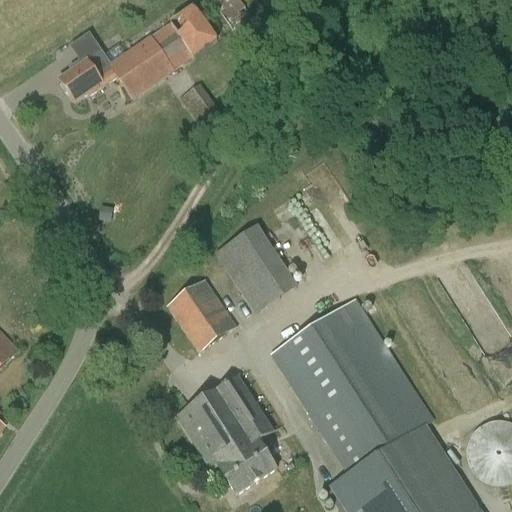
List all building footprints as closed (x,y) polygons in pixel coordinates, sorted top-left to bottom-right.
[(213,0),(234,30),(252,18),(240,0),(213,0)] [(169,27),(109,68),(118,81),(117,81),(132,104),(193,62),(220,44),(195,9),(169,27)] [(118,81),(109,68),(108,69),(101,56),(60,83),(74,105),(88,96),(90,100),(117,81),(118,81)] [(224,120),(200,87),(180,101),(204,135),(224,120)] [(216,256),(256,318),(298,291),(258,229),(216,256)] [(206,282),(166,310),(198,358),(237,330),(206,282)] [(323,496),(333,511),(477,511),(425,430),(428,428),(434,424),(355,304),(323,325),(271,359),(287,383),(349,479),(323,496)] [(0,371),(17,355),(0,336),(0,371)] [(211,474),(217,469),(237,499),(278,472),(260,445),(273,435),(238,380),(181,417),(210,461),(205,465),(211,474)] [(467,456),(467,459),(467,462),(468,465),(469,469),(470,471),(471,474),(472,476),(474,478),(475,479),(478,482),(480,484),(483,486),(486,487),(489,489),(494,490),(496,490),(499,490),(502,490),(505,490),(508,489),(511,488),(511,487),(511,427),(508,426),(505,425),(503,425),(498,425),(495,425),(493,426),(488,427),(485,428),(482,430),(479,432),(477,434),(475,436),(474,437),(472,440),(471,442),(470,444),(469,446),(468,450),(467,453),(467,456)]
